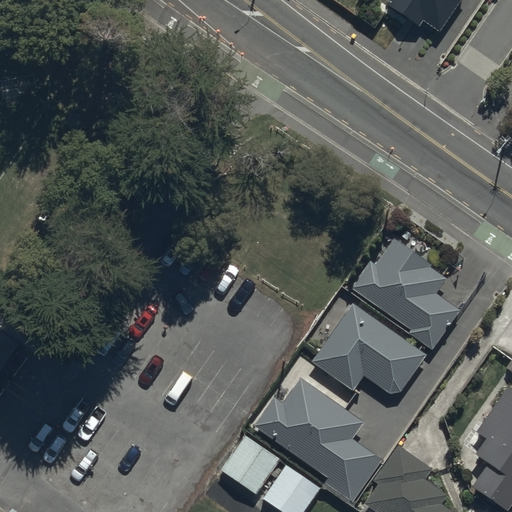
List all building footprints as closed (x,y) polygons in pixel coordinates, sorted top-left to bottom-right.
[(390,0),(387,5),(419,26),(423,20),(440,31),(460,0),(390,0)] [(369,266),(350,293),(411,336),(409,338),(433,355),(461,315),(437,299),(446,286),(428,274),(431,271),(393,244),(375,270),(369,266)] [(425,360),(353,311),(313,368),(352,395),(362,381),(388,398),(400,397),(425,360)] [(0,377),(18,351),(0,338),(0,377)] [(274,402),(253,432),(326,482),(323,487),(353,507),(382,464),(353,444),(364,428),(300,384),(282,408),(274,402)] [(497,511),(511,511),(511,395),(508,393),(475,439),(488,447),(476,464),(487,471),(471,493),(497,511)] [(280,465),(244,440),(219,476),(254,501),(280,465)] [(432,475),(398,450),(372,486),(378,490),(365,508),(369,511),(444,511),(441,509),(448,501),(425,485),(432,475)] [(307,511),(320,494),(285,470),(261,504),(272,511),(307,511)]
